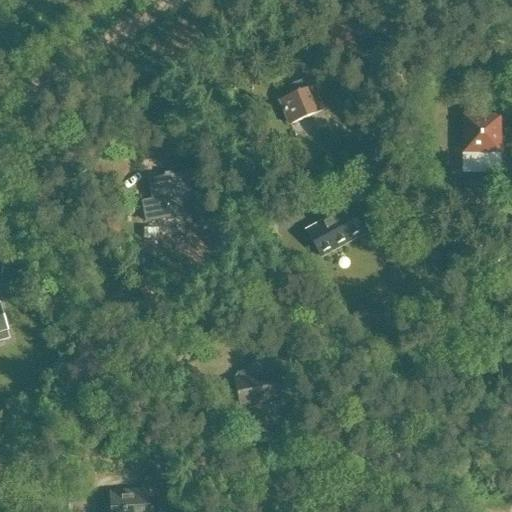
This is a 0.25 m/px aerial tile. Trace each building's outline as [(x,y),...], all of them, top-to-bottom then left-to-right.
[(317,131),(329,126),(309,79),(297,84),(302,93),(279,103),(289,127),(311,118),(317,131)] [(466,152),(497,153),(497,121),(466,121),(466,152)] [(190,198),(185,176),(149,183),(153,203),(142,205),(146,224),(182,217),(178,200),(190,198)] [(318,258),(360,236),(345,209),(304,232),(318,258)] [(277,239),(277,218),(251,219),(251,239),(277,239)] [(413,229),(406,253),(440,264),(447,240),(413,229)] [(1,276),(30,284),(33,270),(5,262),(1,276)] [(0,342),(10,339),(8,333),(9,333),(0,306),(0,342)] [(273,373),(284,371),(281,350),(269,352),(272,372),(273,373)] [(273,373),(272,372),(233,379),(239,411),(278,404),(273,373)] [(112,511),(149,511),(148,492),(111,495),(112,511)] [(71,511),(71,496),(53,497),(53,511),(71,511)]
